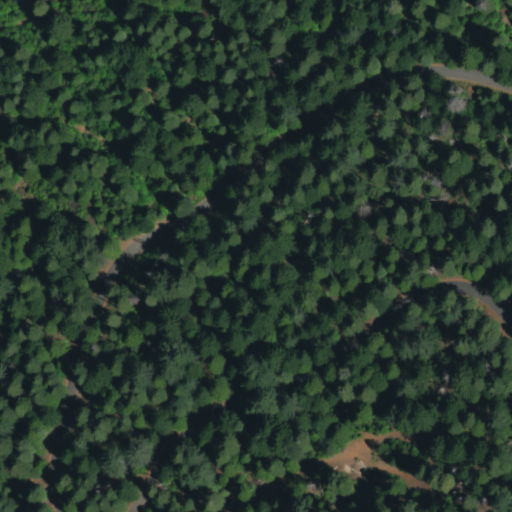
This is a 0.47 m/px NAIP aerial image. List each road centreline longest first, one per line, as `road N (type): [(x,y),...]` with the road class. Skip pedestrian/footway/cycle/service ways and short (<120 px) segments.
road 1 (residential): [(51,511),(50,446),(77,331),(118,258),(153,245),(229,192),(319,108),(369,76),(477,73),(511,88)]
road 2 (residential): [(511,344),(467,290),(438,288),(387,304),(306,369),(167,442),(112,511)]
